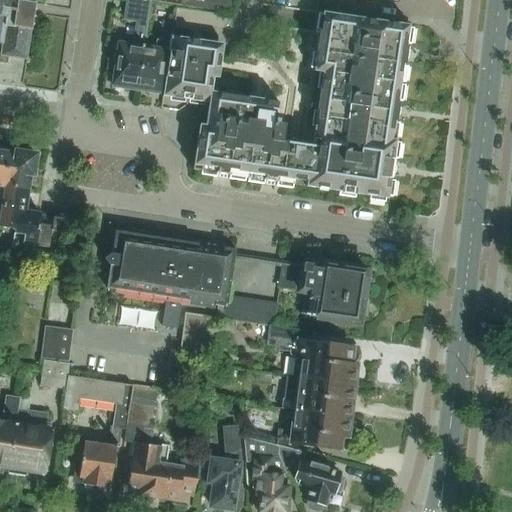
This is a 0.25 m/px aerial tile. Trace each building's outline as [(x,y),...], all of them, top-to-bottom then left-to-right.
[(0,0),(0,44),(1,44),(0,51),(0,56),(26,60),(34,7),(35,4),(35,3),(27,2),(27,0),(0,0)] [(137,90),(144,45),(150,1),(142,0),(126,0),(123,19),(135,21),(132,43),(116,41),(112,65),(116,65),(112,87),(130,89),(130,86),(135,87),(134,90),(137,90)] [(142,0),(150,1),(231,13),(232,0),(142,0)] [(173,24),(172,28),(182,29),(182,23),(221,29),(231,21),(231,16),(175,8),(173,24)] [(313,71),(326,73),(326,72),(400,83),(400,82),(404,82),(407,66),(403,66),(406,43),(410,44),(412,28),(408,27),(409,25),(322,12),(321,15),(325,16),(324,23),(323,30),(319,30),(315,53),(319,54),(317,68),(313,68),(313,71)] [(161,22),(159,31),(171,33),(172,28),(173,24),(168,23),(161,22)] [(218,78),(218,76),(223,44),(200,40),(201,31),(191,30),(190,39),(171,36),(160,108),(177,111),(186,105),(187,100),(197,101),(206,103),(206,101),(208,101),(209,91),(211,91),(213,77),(218,78)] [(164,48),(168,49),(169,42),(156,40),(155,46),(144,45),(137,90),(152,93),(152,89),(157,90),(156,93),(158,93),(164,48)] [(326,72),(326,73),(323,88),(320,88),(316,112),(320,112),(318,127),(318,129),(396,141),(398,123),(394,123),(397,101),(401,101),(404,85),(400,84),(400,83),(326,72)] [(246,178),(258,99),(211,91),(209,91),(208,101),(206,101),(206,103),(208,103),(204,125),(199,124),(192,170),(200,171),(199,175),(215,177),(216,173),(228,175),(228,179),(244,181),(244,177),(246,178)] [(292,185),(305,186),(311,146),(281,141),(284,124),(278,123),(279,119),(275,119),(278,102),(258,99),(246,178),(247,178),(247,182),(263,184),(263,180),(276,182),(275,186),(291,188),(292,185)] [(395,142),(396,141),(318,129),(318,127),(314,126),(311,146),(305,186),(339,191),(338,195),(354,198),(354,194),(368,196),(368,200),(384,202),(384,198),(387,199),(387,196),(391,197),(394,181),(390,180),(393,158),(397,159),(399,143),(395,142)] [(0,205),(2,206),(5,187),(29,190),(30,181),(31,179),(28,179),(29,174),(32,175),(35,155),(15,152),(15,155),(9,154),(10,152),(0,150),(0,205)] [(19,257),(46,261),(59,263),(66,219),(51,217),(51,218),(41,217),(41,215),(32,214),(33,209),(35,209),(35,207),(26,206),(29,190),(5,187),(2,206),(0,205),(0,227),(13,230),(12,234),(14,235),(12,249),(20,251),(19,257)] [(179,302),(185,303),(185,300),(225,306),(234,249),(203,245),(203,242),(125,230),(125,232),(114,231),(111,253),(103,259),(109,266),(105,288),(117,290),(117,293),(165,300),(161,325),(175,327),(179,302)] [(276,287),(278,287),(307,292),(303,315),(306,315),(308,318),(314,319),(319,317),(356,323),(357,320),(360,317),(361,312),(359,307),(362,285),(366,282),(367,277),(364,273),(365,270),(358,269),(358,266),(321,260),(320,264),(309,262),(309,264),(302,263),(302,266),(280,263),(276,287)] [(67,362),(72,330),(43,326),(39,359),(67,362)] [(295,357),(293,377),(353,385),(353,383),(352,383),(354,367),(355,367),(355,364),(358,365),(358,362),(360,360),(360,357),(360,354),(359,351),(360,349),(303,342),(304,331),(267,326),(265,345),(277,347),(276,351),(288,352),(288,354),(289,355),(289,356),(290,356),(295,357)] [(39,386),(64,390),(66,376),(68,364),(42,361),(39,386)] [(66,376),(64,390),(61,410),(76,412),(78,399),(114,404),(107,445),(83,441),(83,444),(79,448),(78,454),(80,458),(79,468),(78,477),(83,478),(82,484),(107,488),(107,482),(110,482),(112,463),(115,464),(120,429),(125,430),(126,426),(130,399),(131,389),(132,386),(66,376)] [(353,385),(293,377),(296,378),(293,400),(281,398),(280,409),(291,410),(349,417),(350,402),(352,386),(353,386),(353,385)] [(130,399),(156,403),(158,393),(132,389),(131,389),(130,399)] [(0,419),(0,472),(2,473),(3,465),(8,465),(18,398),(4,395),(0,420),(0,419)] [(18,398),(8,465),(6,473),(25,476),(26,469),(42,471),(50,424),(45,423),(46,414),(31,411),(33,400),(18,398)] [(219,413),(222,401),(206,398),(204,409),(219,413)] [(155,411),(156,403),(130,399),(126,426),(125,430),(123,441),(134,442),(131,460),(133,460),(131,470),(130,470),(127,485),(130,490),(137,491),(136,495),(140,499),(149,501),(154,498),(154,497),(164,498),(165,495),(170,496),(174,496),(177,493),(179,490),(179,489),(182,489),(185,491),(188,492),(191,491),(193,491),(195,481),(200,482),(202,469),(200,468),(198,456),(183,454),(182,459),(166,456),(167,446),(160,445),(160,447),(149,445),(155,411)] [(349,442),(348,439),(348,437),(346,437),(346,434),(348,418),(349,417),(291,410),(288,430),(277,429),(276,438),(252,432),(251,439),(276,446),(277,446),(305,453),(317,456),(319,447),(347,450),(347,448),(349,445),(349,442)] [(239,499),(240,490),(238,490),(240,473),(236,427),(226,428),(224,442),(226,459),(211,457),(208,482),(209,482),(208,486),(213,487),(210,506),(213,506),(214,509),(226,511),(228,509),(231,509),(232,504),(240,505),(241,499),(239,499)] [(286,511),(288,485),(282,485),(283,466),(277,453),(277,446),(276,446),(251,439),(243,437),(244,463),(252,463),(250,480),(255,481),(253,496),(259,497),(257,511),(286,511)] [(337,477),(339,473),(302,462),(305,453),(277,446),(277,453),(283,466),(297,470),(295,478),(300,479),(298,484),(309,487),(307,491),(305,495),(306,495),(305,499),(308,500),(306,505),(309,509),(316,511),(320,509),(321,504),(324,505),(328,493),(333,494),(334,490),(339,491),(342,479),(337,477)]
